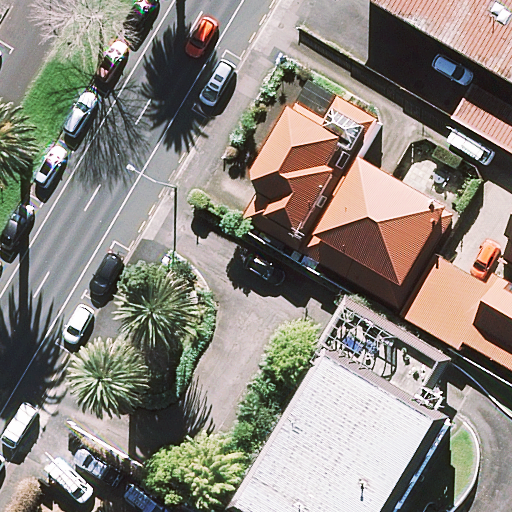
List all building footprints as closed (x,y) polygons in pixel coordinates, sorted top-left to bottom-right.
[(511,0),(377,0),(511,74),(511,0)] [(369,152),(388,121),(321,83),(246,214),(511,366),(511,260),(452,228),(462,211),(369,152)] [(511,155),(511,109),(476,88),(455,122),(511,155)] [(268,511),(409,511),(463,413),(350,348),(261,508),(268,511)] [(224,511),(193,484),(160,511),(224,511)]
